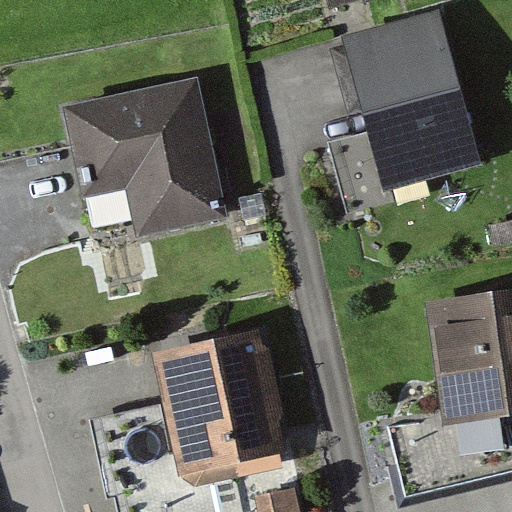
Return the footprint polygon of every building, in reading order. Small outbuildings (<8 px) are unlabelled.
[(441,5),(344,29),(370,127),(384,188),(482,163),(441,5)] [(202,71),(65,97),(83,193),(132,184),(141,232),(230,215),(202,71)] [(384,188),(370,127),(330,137),(348,215),(388,206),(384,188)] [(511,218),(490,223),(494,244),(511,240),(511,218)] [(511,285),(429,296),(445,415),(508,407),(511,406),(511,285)] [(261,327),(155,348),(180,472),(194,483),(280,467),(277,450),(289,448),(271,345),(263,339),(261,327)] [(508,407),(445,415),(387,419),(408,502),(511,479),(511,422),(508,423),(508,407)] [(301,511),(297,486),(258,494),(261,511),(301,511)]
